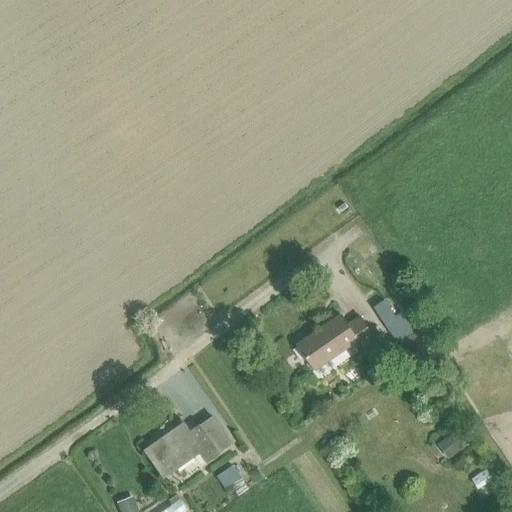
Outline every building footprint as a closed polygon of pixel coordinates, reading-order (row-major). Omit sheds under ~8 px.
[(407,319),(401,323),(385,300),(374,308),(399,343),(415,331),(407,319)] [(315,370),(358,341),(364,350),(377,342),(360,317),(348,326),(341,315),(298,345),(315,370)] [(207,460),(233,444),(214,417),(182,439),(175,431),(147,451),(164,476),(200,451),(207,460)] [(444,443),(451,454),(465,444),(457,434),(444,443)] [(235,492),(245,486),(233,466),(217,476),(225,488),(230,484),(235,492)] [(138,511),(133,497),(116,504),(119,511),(138,511)] [(182,498),(160,511),(185,511),(190,509),(182,498)]
